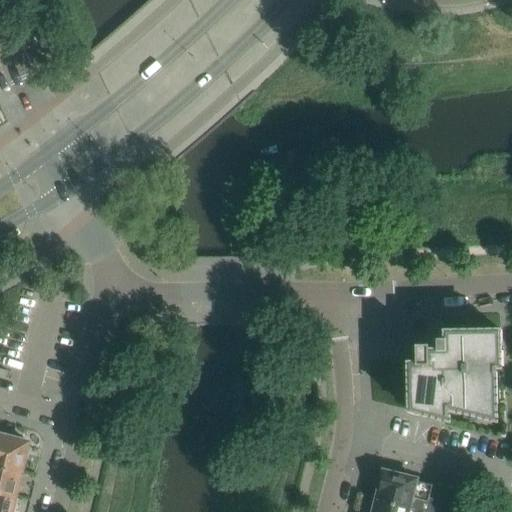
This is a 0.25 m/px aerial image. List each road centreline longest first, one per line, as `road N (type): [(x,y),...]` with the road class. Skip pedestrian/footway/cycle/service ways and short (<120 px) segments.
road 1 (secondary): [(72,184),(287,0)]
road 2 (residential): [(110,292),(337,294)]
road 3 (secondary): [(227,0),(55,146)]
road 4 (residential): [(337,294),(511,285)]
road 5 (residential): [(511,478),(344,435)]
road 6 (residential): [(344,435),(337,294)]
road 7 (residential): [(80,419),(110,292)]
road 8 (tertiary): [(55,146),(0,37)]
